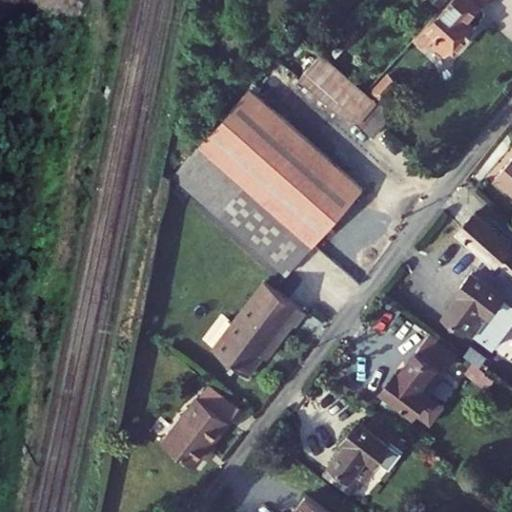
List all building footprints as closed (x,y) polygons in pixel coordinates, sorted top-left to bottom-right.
[(452,47),(456,51),(472,34),(462,25),(466,20),(484,0),(451,0),(415,39),(426,49),(433,42),(446,54),(452,47)] [(309,21),(298,33),(308,42),(319,31),(309,21)] [(273,92),(280,99),(298,78),(300,79),(321,54),(308,42),(298,33),(255,82),(262,88),(257,94),(265,101),(273,92)] [(331,51),(338,58),(346,49),(339,43),(331,51)] [(359,121),(377,136),(396,112),(390,109),(399,99),(390,91),(398,83),(389,75),(374,92),(381,99),(377,103),(321,54),(300,79),(340,114),(359,121)] [(255,82),(200,145),(314,245),(314,244),(316,245),(365,189),(265,101),(257,94),(262,88),(255,82)] [(390,109),(396,112),(404,103),(399,99),(390,109)] [(200,145),(174,175),(287,275),(314,245),(200,145)] [(511,155),(493,177),(511,193),(511,155)] [(461,228),(489,253),(511,273),(511,252),(507,248),(511,244),(476,212),(461,228)] [(446,311),(493,346),(511,320),(511,273),(489,253),(475,272),(472,271),(459,289),(461,291),(446,311)] [(214,349),(248,375),(268,348),(272,351),(293,324),(296,326),(306,312),(266,282),(214,349)] [(454,358),(428,338),(420,348),(419,347),(400,372),(396,369),(382,386),(413,411),(454,358)] [(464,353),(480,365),(487,356),(471,344),(464,353)] [(501,398),(511,406),(511,395),(506,391),(501,398)] [(164,442),(194,465),(207,448),(210,450),(231,422),(199,397),(164,442)] [(380,407),(367,425),(379,434),(392,416),(380,407)] [(332,460),(358,481),(374,460),(388,442),(389,442),(379,434),(367,425),(358,418),(343,436),(348,440),(332,460)] [(400,452),(388,442),(374,460),(386,469),(400,452)] [(358,481),(332,460),(321,473),(348,494),(358,481)] [(471,493),(496,511),(499,511),(506,504),(479,483),(471,493)] [(329,511),(306,494),(292,511),(329,511)]
